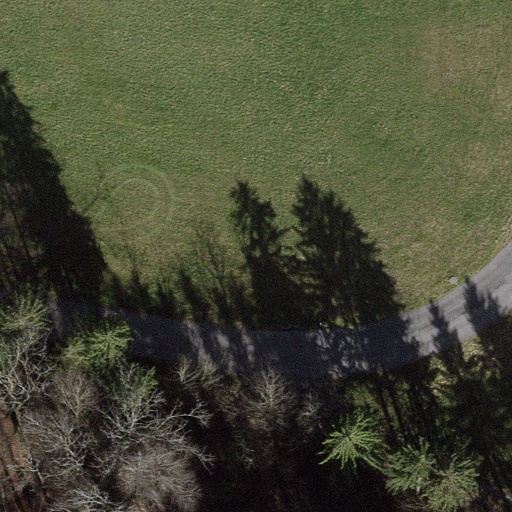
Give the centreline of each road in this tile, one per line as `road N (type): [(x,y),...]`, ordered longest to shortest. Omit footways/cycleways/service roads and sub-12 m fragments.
road 1 (unclassified): [(0,305),(291,350),(375,350),(441,324),(511,275)]
road 2 (track): [(291,350),(299,392),(511,508)]
